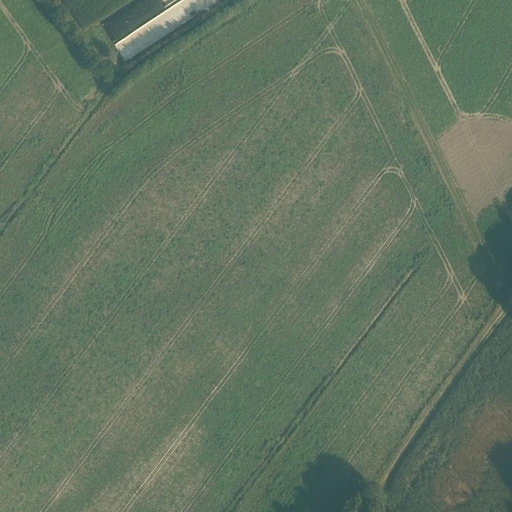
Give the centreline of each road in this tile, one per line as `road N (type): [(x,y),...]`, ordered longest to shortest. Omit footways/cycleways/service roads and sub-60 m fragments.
road 1 (track): [(511,298),(358,0)]
road 2 (track): [(378,504),(511,306)]
